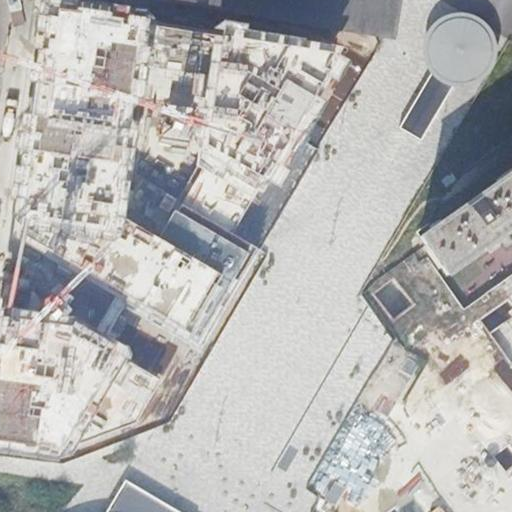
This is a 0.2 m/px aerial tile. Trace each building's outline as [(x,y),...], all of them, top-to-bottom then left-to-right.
[(306,0),(394,14),(396,0),(306,0)] [(498,41),(498,31),(495,21),(489,13),(480,8),(470,5),(460,6),(451,10),(444,17),(439,26),(437,36),(439,46),(442,53),(444,55),(451,62),(460,66),(462,66),(471,67),(480,64),(489,59),(495,51),(498,41)] [(484,28),(463,16),(456,29),(442,53),(400,128),(419,140),(462,66),(476,42),(484,28)] [(511,172),(442,221),(419,238),(443,271),(446,276),(504,235),(508,232),(511,229),(511,172)] [(511,358),(511,312),(489,332),(511,358)] [(106,511),(183,511),(126,479),(106,511)]
